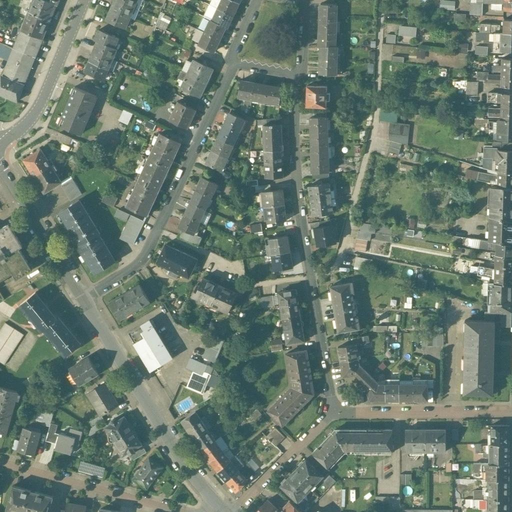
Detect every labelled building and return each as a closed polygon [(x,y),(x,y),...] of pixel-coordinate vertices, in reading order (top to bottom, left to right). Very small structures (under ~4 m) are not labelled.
[(56,5),(44,0),(33,0),(28,12),(50,21),(56,5)] [(133,8),(115,0),(111,10),(129,17),(133,8)] [(142,0),(136,0),(133,8),(138,10),(142,0)] [(239,2),(234,0),(220,0),(218,6),(217,8),(233,15),(239,2)] [(511,0),(495,0),(495,4),(495,6),(502,6),(504,6),(503,10),(511,9),(511,0)] [(482,3),(469,2),(469,14),(482,15),(482,3)] [(337,4),(320,4),(320,18),(336,18),(337,4)] [(138,10),(133,8),(129,17),(134,20),(138,10)] [(233,15),(217,8),(212,20),(225,26),(227,27),(233,15)] [(129,17),(111,10),(106,21),(124,28),(129,17)] [(50,21),(28,12),(21,31),(42,40),(50,21)] [(336,18),(320,18),(319,32),(336,32),(336,18)] [(212,20),(210,19),(205,32),(220,39),(225,26),(212,20)] [(397,34),(414,35),(415,25),(397,25),(397,34)] [(205,32),(197,29),(192,39),(200,43),(205,32)] [(117,38),(99,30),(95,40),(98,41),(113,48),(117,38)] [(42,40),(21,31),(13,49),(35,57),(42,40)] [(220,39),(205,32),(200,43),(199,45),(214,52),(220,39)] [(336,32),(319,32),(319,46),(321,46),(321,45),(335,46),(335,45),(336,32)] [(479,32),(476,32),(476,40),(487,40),(487,42),(494,43),(494,41),(493,41),(493,33),(479,32)] [(393,42),(394,34),(386,33),(384,40),(393,42)] [(511,46),(503,47),(503,33),(500,33),(500,41),(500,50),(511,50),(511,46)] [(511,33),(504,33),(503,33),(503,47),(511,46),(511,33)] [(113,48),(98,41),(93,51),(111,59),(116,49),(113,48)] [(13,49),(0,43),(0,55),(9,59),(13,49)] [(466,44),(458,43),(457,51),(465,52),(466,44)] [(335,46),(321,45),(321,46),(320,59),(337,60),(337,45),(335,45),(335,46)] [(488,47),(476,46),(475,54),(487,55),(488,47)] [(35,57),(13,49),(9,59),(2,77),(24,86),(35,57)] [(111,59),(93,51),(89,61),(107,69),(111,59)] [(511,58),(502,58),(501,65),(501,72),(511,72),(511,58)] [(337,60),(320,59),(320,74),(336,74),(337,60)] [(193,63),(187,60),(182,71),(190,74),(192,69),(191,69),(193,63)] [(213,69),(195,60),(193,63),(191,69),(192,69),(190,74),(190,75),(208,84),(212,76),(210,75),(213,69)] [(107,69),(89,61),(85,72),(103,80),(107,69)] [(208,84),(190,75),(190,74),(182,71),(179,77),(185,81),(182,88),(200,96),(203,90),(205,91),(208,84)] [(488,72),(477,71),(476,80),(488,81),(489,74),(488,74),(488,72)] [(511,72),(501,72),(501,74),(501,86),(511,86),(511,72)] [(501,74),(489,74),(488,81),(488,83),(498,83),(498,86),(501,86),(501,74)] [(24,86),(2,77),(0,81),(0,93),(17,101),(24,86)] [(255,83),(241,80),(238,96),(246,98),(245,103),(252,104),(252,99),(255,83)] [(269,85),(255,83),(252,99),(266,101),(269,85)] [(282,88),(269,85),(266,101),(280,104),(282,88)] [(325,86),(308,86),(307,107),(324,107),(325,86)] [(74,87),(58,125),(80,134),(96,96),(74,87)] [(511,93),(491,93),(490,101),(501,102),(501,106),(511,106),(511,93)] [(196,110),(177,101),(168,120),(187,128),(196,110)] [(511,106),(501,106),(501,108),(490,108),(490,116),(501,116),(501,119),(511,119),(511,106)] [(125,109),(120,119),(129,123),(134,112),(125,109)] [(245,119),(230,113),(224,126),(239,132),(245,119)] [(155,118),(150,115),(147,121),(153,123),(155,118)] [(314,117),(311,117),(311,131),(327,131),(327,117),(325,117),(314,117)] [(266,119),(257,120),(258,127),(263,127),(263,125),(266,125),(266,119)] [(511,119),(501,119),(501,122),(500,130),(500,132),(511,132),(511,119)] [(153,123),(147,121),(145,126),(154,130),(156,125),(153,123)] [(501,122),(490,121),(490,129),(500,130),(501,122)] [(404,124),(389,122),(388,134),(408,137),(409,131),(404,130),(404,124)] [(278,124),(271,124),(271,125),(266,125),(263,125),(263,127),(265,151),(284,150),(283,145),(282,145),(281,124),(278,124)] [(239,132),(224,126),(218,139),(233,145),(239,132)] [(327,131),(311,131),(311,145),(327,145),(327,131)] [(511,132),(500,132),(500,142),(501,142),(511,142),(511,132)] [(72,138),(59,133),(57,139),(69,144),(72,138)] [(181,143),(161,133),(155,146),(175,156),(181,143)] [(233,145),(218,139),(212,151),(227,158),(233,145)] [(401,144),(390,141),(387,152),(398,155),(401,144)] [(327,145),(311,145),(312,158),(328,158),(327,145)] [(175,156),(155,146),(149,158),(170,168),(175,156)] [(41,149),(33,154),(31,153),(28,155),(29,157),(24,160),(34,177),(54,165),(50,159),(48,161),(41,149)] [(284,150),(265,151),(265,164),(283,163),(282,156),(284,156),(284,150)] [(511,150),(497,150),(496,161),(493,161),(492,170),(498,171),(498,173),(511,173),(511,150)] [(227,158),(212,151),(206,164),(216,168),(221,171),(227,158)] [(79,159),(71,155),(69,160),(76,164),(79,159)] [(170,168),(149,158),(138,182),(159,192),(170,168)] [(328,158),(312,158),(312,173),(328,173),(328,158)] [(283,163),(265,164),(265,178),(283,177),(283,163)] [(54,165),(34,177),(44,193),(60,183),(61,182),(54,171),(57,170),(54,165)] [(232,174),(225,171),(224,172),(221,171),(216,168),(214,173),(229,180),(232,174)] [(479,172),(466,169),(465,177),(478,180),(479,172)] [(498,175),(479,172),(478,180),(497,185),(498,175)] [(511,173),(498,173),(498,175),(497,185),(497,187),(511,187),(511,173)] [(70,176),(61,182),(60,183),(62,185),(72,179),(70,176)] [(217,183),(203,176),(197,189),(211,196),(212,194),(217,184),(217,183)] [(72,179),(62,185),(68,196),(78,190),(72,179)] [(159,192),(138,182),(127,206),(147,216),(159,192)] [(327,184),(309,186),(309,188),(308,188),(307,189),(307,190),(307,191),(307,192),(308,193),(309,194),(309,193),(310,201),(331,198),(331,193),(328,193),(327,191),(327,184)] [(511,187),(497,187),(491,187),(491,217),(498,218),(511,221),(511,187)] [(211,196),(197,189),(191,202),(206,208),(210,199),(211,196)] [(271,191),(262,192),(263,207),(265,207),(284,205),(283,189),(271,191)] [(78,190),(68,196),(71,200),(81,194),(78,190)] [(337,190),(327,191),(328,193),(331,193),(331,198),(337,197),(337,190)] [(118,198),(107,193),(102,201),(115,207),(119,198),(118,198)] [(337,197),(331,198),(332,206),(338,206),(344,205),(343,197),(337,197)] [(331,198),(310,201),(312,215),(333,213),(332,206),(331,198)] [(99,234),(79,201),(60,212),(80,246),(98,235),(99,234)] [(206,208),(191,202),(185,214),(200,221),(204,211),(206,208)] [(284,205),(265,207),(267,221),(266,221),(266,223),(286,221),(284,205)] [(131,214),(120,209),(116,217),(127,222),(131,214)] [(204,211),(200,221),(205,224),(209,216),(206,215),(207,213),(204,211)] [(200,221),(185,214),(179,227),(182,228),(194,234),(194,233),(200,221)] [(145,221),(132,215),(132,216),(133,216),(122,238),(121,237),(120,238),(131,243),(133,238),(134,238),(137,233),(138,233),(141,228),(142,228),(145,221)] [(511,221),(498,218),(491,217),(490,217),(489,241),(496,242),(511,245),(511,221)] [(404,218),(404,226),(412,226),(413,218),(404,218)] [(0,228),(0,279),(13,272),(17,279),(33,269),(20,247),(23,245),(9,223),(0,228)] [(261,224),(250,226),(251,233),(262,231),(261,224)] [(320,228),(315,229),(315,230),(313,230),(314,237),(316,237),(318,246),(336,242),(333,225),(331,226),(320,228)] [(202,237),(194,233),(194,234),(182,228),(179,236),(198,245),(202,237)] [(415,230),(407,229),(406,236),(414,238),(415,230)] [(80,246),(79,246),(95,273),(114,261),(98,235),(80,246)] [(287,235),(269,238),(270,243),(266,244),(268,255),(272,255),(290,252),(288,244),(290,241),(290,238),(287,236),(287,235)] [(367,241),(356,239),(354,250),(365,252),(367,241)] [(496,242),(480,240),(479,247),(496,249),(496,242)] [(511,245),(496,242),(496,249),(496,254),(511,257),(511,245)] [(166,244),(157,262),(173,270),(182,252),(166,244)] [(182,252),(173,270),(189,277),(198,259),(182,252)] [(290,252),(272,255),(274,270),(292,267),(292,266),(294,264),(294,261),(291,260),(290,252)] [(511,257),(496,254),(492,253),(491,255),(487,254),(486,257),(484,257),(484,260),(492,262),(491,263),(495,264),(511,268),(511,257)] [(357,257),(354,269),(366,271),(368,259),(357,257)] [(511,281),(511,268),(495,264),(495,270),(479,266),(478,275),(495,278),(494,284),(511,286),(511,281)] [(220,285),(203,277),(199,285),(197,284),(192,296),(211,305),(220,285)] [(334,309),(354,305),(352,293),(354,293),(352,282),(330,286),(334,309)] [(494,284),(488,284),(490,284),(490,295),(488,295),(488,303),(488,312),(511,312),(511,286),(494,284)] [(140,285),(111,303),(121,320),(150,302),(140,285)] [(237,293),(220,285),(211,305),(228,313),(237,293)] [(295,290),(278,293),(281,306),(300,303),(298,296),(296,296),(295,290)] [(57,318),(35,291),(20,304),(42,330),(44,329),(57,318)] [(273,297),(260,299),(262,309),(274,307),(273,297)] [(300,303),(281,306),(283,319),(300,316),(299,310),(301,310),(300,303)] [(354,305),(334,309),(338,332),(359,328),(358,318),(356,319),(354,305)] [(488,312),(484,312),(484,321),(494,321),(494,322),(500,322),(500,327),(501,327),(501,326),(511,326),(511,314),(511,312),(488,312)] [(80,342),(59,316),(57,318),(44,329),(66,355),(80,342)] [(300,316),(283,319),(285,331),(302,328),(302,326),(303,326),(303,324),(303,323),(303,322),(302,321),(301,321),(300,316)] [(171,357),(149,320),(128,333),(151,370),(171,357)] [(464,345),(492,345),(492,334),(494,335),(494,322),(494,321),(484,321),(464,321),(464,345)] [(5,323),(0,330),(0,361),(4,364),(23,335),(5,323)] [(302,328),(285,331),(287,344),(304,341),(302,328)] [(421,342),(421,333),(412,334),(412,342),(421,342)] [(411,343),(410,334),(400,334),(400,337),(400,344),(411,343)] [(211,335),(202,358),(215,364),(224,340),(211,335)] [(368,336),(358,338),(359,344),(369,343),(368,336)] [(355,345),(338,347),(340,362),(358,359),(355,345)] [(464,370),(491,371),(493,371),(493,345),(492,345),(464,345),(464,357),(462,357),(462,358),(464,358),(464,370)] [(306,351),(286,354),(289,373),(309,370),(306,351)] [(82,359),(75,363),(76,364),(70,367),(72,370),(68,375),(74,386),(80,383),(99,372),(89,356),(83,360),(82,359)] [(200,360),(200,362),(190,358),(186,368),(193,371),(203,375),(207,365),(208,363),(200,360)] [(358,359),(340,362),(342,377),(356,375),(362,381),(368,375),(359,366),(358,359)] [(203,375),(193,371),(181,402),(195,408),(198,406),(200,399),(207,384),(211,374),(213,367),(207,365),(203,375)] [(291,387),(306,400),(307,401),(311,397),(313,389),(312,384),(311,384),(309,370),(289,373),(291,387)] [(491,371),(464,370),(463,394),(492,395),(493,382),(491,382),(491,371)] [(220,377),(211,374),(207,384),(216,388),(220,377)] [(385,384),(377,384),(368,375),(362,381),(369,388),(369,401),(385,400),(385,384)] [(427,384),(413,384),(413,400),(427,400),(427,388),(433,388),(433,380),(427,380),(427,384)] [(118,404),(105,382),(88,392),(88,393),(92,391),(100,403),(96,405),(101,414),(102,414),(118,404)] [(399,384),(385,384),(385,400),(399,400),(399,384)] [(413,400),(413,384),(399,384),(399,400),(413,400)] [(18,392),(0,386),(0,432),(6,434),(18,392)] [(306,400),(291,387),(268,411),(283,425),(306,400)] [(54,413),(45,411),(44,414),(42,422),(41,424),(50,427),(51,424),(54,413)] [(44,414),(37,412),(35,420),(42,422),(44,414)] [(196,412),(182,421),(195,440),(208,431),(208,430),(201,419),(196,412)] [(101,414),(91,421),(94,426),(105,420),(102,414),(101,414)] [(124,416),(117,420),(116,419),(115,418),(114,418),(113,418),(112,419),(111,421),(112,423),(105,427),(114,442),(134,429),(132,425),(130,425),(124,416)] [(212,427),(205,417),(201,419),(208,430),(212,427)] [(57,425),(51,424),(50,427),(47,437),(53,439),(55,433),(57,425)] [(506,425),(492,425),(492,434),(488,434),(488,444),(509,444),(508,428),(506,425)] [(39,432),(24,427),(17,450),(28,453),(28,451),(34,452),(39,432)] [(276,427),(266,437),(270,440),(269,440),(271,442),(271,441),(276,446),(285,437),(276,427)] [(69,436),(59,434),(56,443),(55,447),(71,452),(72,446),(77,447),(81,432),(71,429),(69,436)] [(134,429),(114,442),(121,453),(127,450),(129,452),(142,444),(136,435),(137,433),(134,429)] [(354,447),(353,429),(335,429),(313,453),(327,467),(328,467),(326,465),(342,447),(354,447)] [(353,429),(354,447),(391,448),(391,450),(392,450),(392,429),(353,429)] [(426,429),(406,429),(406,451),(426,451),(426,429)] [(445,429),(426,429),(426,451),(445,451),(445,429)] [(208,431),(195,440),(202,451),(215,440),(208,431)] [(55,433),(53,439),(47,437),(46,441),(56,443),(59,434),(55,433)] [(215,440),(202,451),(210,461),(223,450),(222,449),(218,444),(215,440)] [(142,444),(129,452),(133,459),(146,450),(142,444)] [(485,444),(476,444),(476,452),(485,452),(485,444)] [(488,444),(485,444),(485,452),(490,452),(490,464),(509,464),(509,444),(488,444)] [(234,457),(226,448),(223,450),(231,460),(234,457)] [(223,450),(210,461),(218,471),(231,460),(223,450)] [(247,462),(238,453),(236,455),(245,465),(247,462)] [(245,465),(236,455),(234,457),(231,460),(239,470),(245,465)] [(149,457),(149,458),(148,458),(145,461),(146,462),(145,463),(145,464),(139,472),(138,472),(137,473),(136,472),(134,476),(134,477),(134,478),(146,487),(146,488),(147,489),(148,487),(147,487),(162,467),(163,468),(164,466),(163,465),(162,466),(156,462),(157,461),(156,460),(155,462),(149,457)] [(82,460),(80,470),(105,476),(107,466),(82,460)] [(231,460),(218,471),(226,481),(239,470),(231,460)] [(311,465),(306,460),(304,462),(302,460),(298,464),(300,466),(293,473),(310,489),(322,476),(315,469),(316,469),(311,465)] [(239,470),(226,481),(236,492),(242,486),(243,487),(250,481),(248,480),(251,477),(252,478),(254,476),(253,475),(257,472),(247,462),(245,465),(239,470)] [(490,464),(473,464),(473,471),(486,471),(486,479),(488,479),(509,479),(509,464),(490,464)] [(310,489),(293,473),(286,480),(285,479),(281,483),(282,484),(281,485),(286,490),(286,491),(290,496),(291,495),(298,502),(310,489)] [(336,481),(328,473),(323,479),(331,486),(336,481)] [(509,479),(488,479),(488,483),(488,495),(488,499),(509,499),(509,479)] [(168,482),(161,490),(166,494),(172,485),(168,482)] [(48,511),(53,496),(12,486),(5,511),(48,511)] [(400,497),(375,497),(376,509),(400,509),(400,497)] [(474,499),(473,508),(488,508),(488,499),(474,499)] [(508,511),(509,499),(488,499),(488,508),(487,511),(508,511)] [(301,511),(289,501),(279,511),(267,500),(254,511),(301,511)] [(87,506),(67,503),(66,511),(65,511),(85,511),(86,509),(87,506)]
